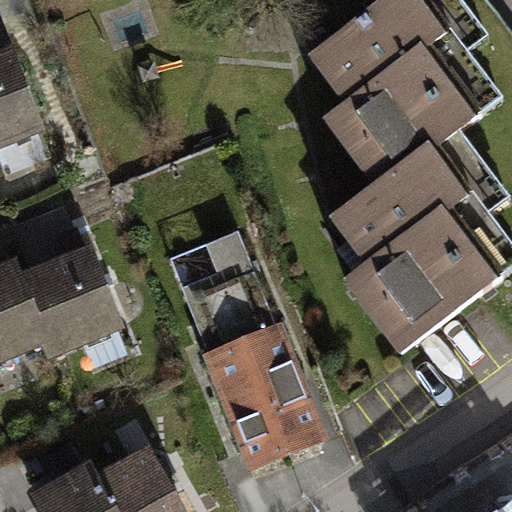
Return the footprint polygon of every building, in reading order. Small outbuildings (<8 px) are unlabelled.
[(473,37),(444,0),(371,0),(307,50),(340,93),(310,116),(361,183),(316,218),(352,266),(329,284),(393,367),(511,276),(511,272),(469,216),(493,197),(444,133),(480,105),(444,58),(473,37)] [(7,42),(0,44),(0,143),(39,129),(7,42)] [(89,237),(0,268),(0,368),(120,325),(89,237)] [(293,316),(200,353),(249,476),(342,439),(293,316)] [(182,511),(143,437),(36,494),(46,511),(182,511)]
